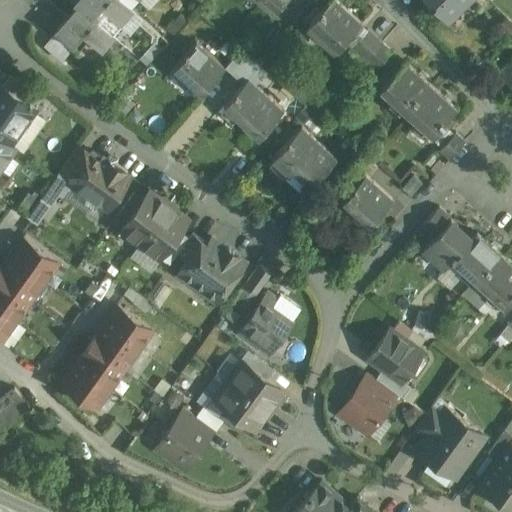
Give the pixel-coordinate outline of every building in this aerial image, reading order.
[(130,9),(119,0),(77,0),(75,3),(78,6),(112,36),(120,26),(118,24),(130,9)] [(119,0),(130,9),(138,0),(119,0)] [(265,0),(276,9),(284,0),(265,0)] [(362,23),(336,0),(329,0),(310,22),(338,48),(362,23)] [(428,0),(446,18),(447,17),(446,15),(461,0),(428,0)] [(112,36),(78,6),(56,31),(90,61),(92,59),(80,49),(88,40),(100,51),(112,36)] [(153,39),(139,55),(146,62),(161,45),(153,39)] [(225,67),(197,41),(173,68),(201,94),(225,68),(225,67)] [(382,43),(366,60),(376,69),(392,51),(382,43)] [(241,49),(225,67),(225,68),(234,75),(251,57),(241,49)] [(251,57),(234,75),(243,83),(248,78),(249,78),(260,65),(251,57)] [(511,58),(497,73),(511,87),(511,58)] [(430,85),(404,61),(379,88),(405,112),(430,85)] [(2,85),(31,105),(39,95),(9,74),(2,85)] [(243,83),(224,104),(259,137),(284,110),(249,78),(248,78),(243,83)] [(0,135),(10,143),(34,108),(31,105),(2,85),(0,83),(0,135)] [(457,109),(430,85),(405,112),(432,137),(457,109)] [(301,126),(277,153),(278,154),(269,163),(285,177),(293,168),(312,185),(337,158),(301,126)] [(456,132),(439,150),(449,159),(466,141),(456,132)] [(10,143),(0,135),(0,166),(14,146),(10,143)] [(89,151),(78,144),(61,168),(62,168),(74,176),(78,170),(87,177),(101,157),(90,149),(89,151)] [(101,157),(87,177),(78,170),(74,176),(70,181),(70,182),(106,208),(130,175),(102,156),(101,157)] [(62,168),(42,197),(50,203),(58,191),(62,193),(70,182),(70,181),(74,176),(62,168)] [(393,200),(365,175),(342,200),(370,226),(393,200)] [(414,176),(403,188),(410,194),(421,182),(414,176)] [(124,223),(120,228),(139,243),(169,204),(150,189),(143,198),(124,223)] [(133,191),(115,217),(124,223),(143,198),(133,191)] [(41,196),(27,216),(36,222),(50,203),(42,197),(41,196)] [(169,204),(139,243),(159,257),(160,256),(187,219),(188,218),(169,204)] [(439,206),(423,224),(433,233),(449,215),(439,206)] [(187,219),(160,256),(169,262),(177,251),(178,252),(192,232),(196,226),(187,219)] [(451,219),(423,249),(444,269),(452,260),(451,259),(471,237),(451,219)] [(503,255),(476,231),(471,237),(451,259),(452,260),(478,283),(503,255)] [(207,243),(192,232),(178,252),(187,260),(193,264),(207,243)] [(59,261),(22,235),(8,255),(44,281),(59,261)] [(226,247),(212,237),(207,243),(193,264),(187,260),(178,272),(217,300),(245,261),(234,253),(234,251),(228,247),(226,247)] [(44,281),(8,255),(0,266),(0,279),(30,301),(44,281)] [(511,298),(511,263),(503,255),(478,283),(504,307),(511,298)] [(259,263),(244,284),(256,293),(271,272),(259,263)] [(30,301),(0,279),(0,309),(16,321),(30,301)] [(291,321),(271,306),(278,297),(269,290),(241,329),(270,350),(291,321)] [(153,329),(117,303),(102,323),(139,349),(153,329)] [(421,307),(412,326),(427,333),(436,314),(421,307)] [(16,321),(0,309),(0,339),(2,341),(16,321)] [(139,349),(102,323),(88,343),(125,369),(139,349)] [(389,328),(368,357),(383,367),(401,380),(402,380),(405,375),(406,376),(408,375),(406,373),(422,351),(389,328)] [(125,369),(88,343),(74,362),(110,388),(125,369)] [(277,371),(248,350),(241,359),(243,361),(270,380),(277,371)] [(270,380),(243,361),(230,380),(269,409),(283,389),(270,380)] [(110,388),(74,362),(60,382),(96,408),(110,388)] [(401,380),(383,367),(376,377),(384,383),(396,392),(402,396),(410,386),(402,380),(401,380)] [(376,377),(367,371),(360,381),(377,393),(384,383),(376,377)] [(269,409),(230,380),(215,399),(224,405),(248,423),(254,428),(269,409)] [(377,393),(360,381),(339,410),(368,431),(389,402),(377,393)] [(396,392),(384,383),(377,393),(389,402),(396,392)] [(14,387),(0,397),(0,427),(0,428),(29,406),(14,387)] [(223,420),(203,405),(196,415),(214,428),(216,429),(223,420)] [(248,423),(224,405),(217,415),(241,433),(248,423)] [(426,434),(415,449),(455,477),(485,435),(446,406),(426,434)] [(432,406),(416,427),(426,434),(441,413),(432,406)] [(196,415),(184,407),(156,446),(186,467),(214,428),(196,415)] [(511,433),(504,428),(488,451),(497,458),(510,441),(511,442),(511,440),(511,433)] [(511,442),(510,441),(497,458),(479,483),(511,507),(511,442)] [(349,505),(321,480),(291,511),(343,511),(349,505)] [(374,511),(357,496),(349,505),(343,511),(374,511)]
